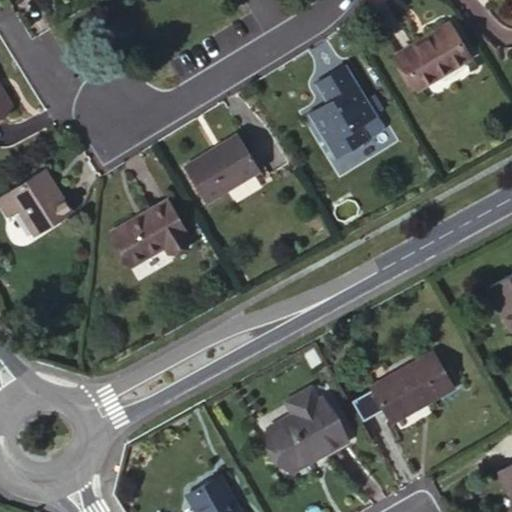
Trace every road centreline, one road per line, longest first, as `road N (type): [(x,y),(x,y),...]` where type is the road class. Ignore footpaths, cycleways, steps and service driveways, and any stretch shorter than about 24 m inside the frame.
road 1 (residential): [(330,0),(170,103),(116,113),(45,62)]
road 2 (residential): [(283,321),(511,197)]
road 3 (residential): [(90,447),(119,419),(261,343),(283,321)]
road 4 (residential): [(283,321),(247,321),(76,401)]
